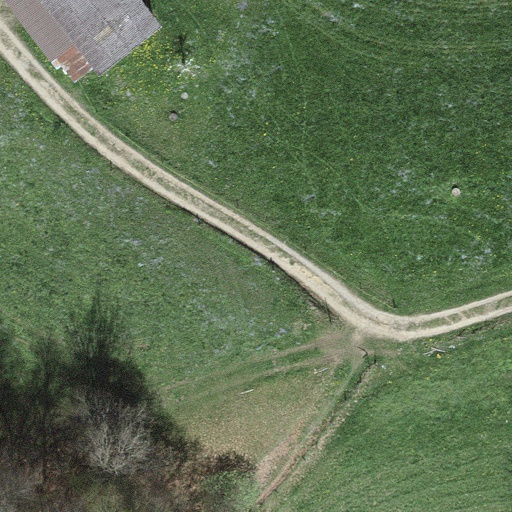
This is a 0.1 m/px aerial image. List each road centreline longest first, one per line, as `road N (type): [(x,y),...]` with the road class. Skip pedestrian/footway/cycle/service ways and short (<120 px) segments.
road 1 (track): [(382,322),(119,152),(0,41)]
road 2 (track): [(511,307),(432,327),(382,322)]
